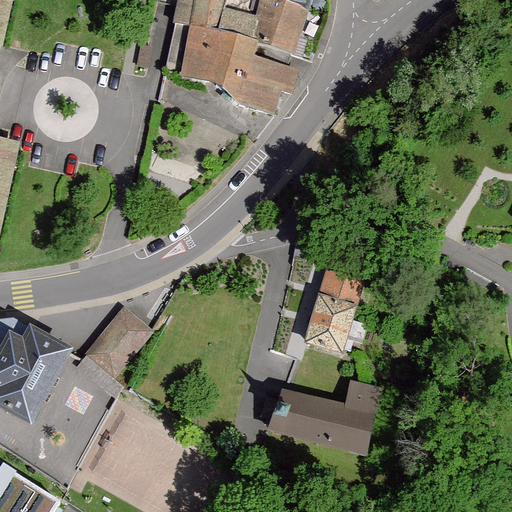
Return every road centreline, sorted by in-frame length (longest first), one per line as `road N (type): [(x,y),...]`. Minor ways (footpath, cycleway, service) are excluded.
road 1 (residential): [(285,236),(240,457)]
road 2 (unclassified): [(0,297),(109,280),(186,250)]
road 3 (unclassified): [(186,250),(297,136)]
